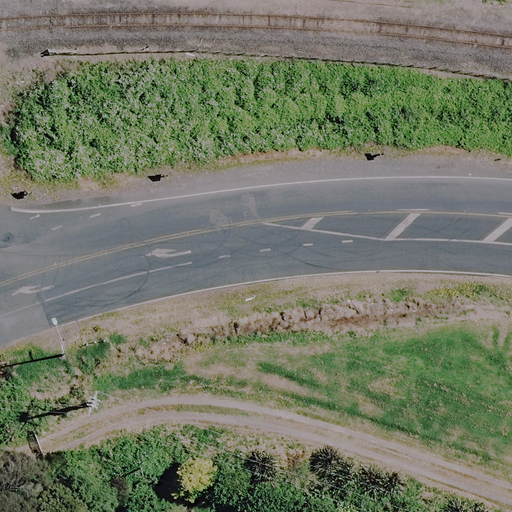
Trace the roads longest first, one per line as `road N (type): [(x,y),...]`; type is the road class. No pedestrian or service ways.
road 1 (tertiary): [(511,227),(401,222),(280,232),(98,267),(0,298)]
road 2 (track): [(511,498),(240,408),(141,412),(94,426)]
